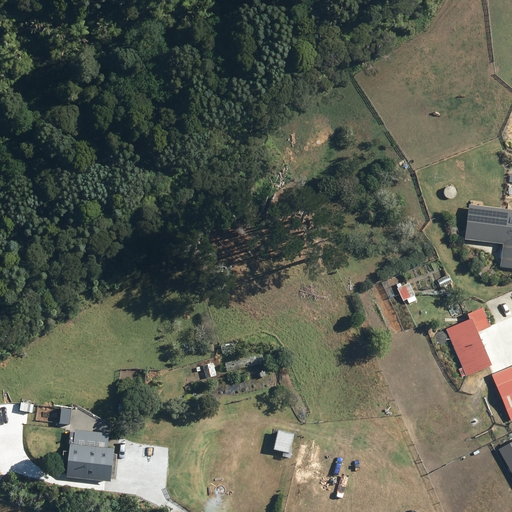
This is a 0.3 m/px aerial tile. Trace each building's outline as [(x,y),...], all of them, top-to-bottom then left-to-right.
[(511,210),(471,206),(467,241),(504,245),(502,267),(511,267),(511,210)] [(410,279),(397,285),(404,302),(417,296),(410,279)] [(470,320),(447,329),(463,367),(458,369),(462,378),(494,365),(480,331),(492,326),(484,307),(467,314),(470,320)] [(235,343),(221,347),(224,356),(237,352),(235,343)] [(263,355),(226,363),(228,373),(265,364),(263,355)] [(214,363),(197,369),(198,373),(205,371),(207,379),(218,375),(214,363)] [(511,371),(493,379),(510,423),(511,422),(511,371)] [(292,455),(296,435),(279,431),(275,452),(292,455)] [(75,432),(73,477),(115,479),(117,434),(75,432)] [(0,448),(0,492),(17,484),(0,448)]
